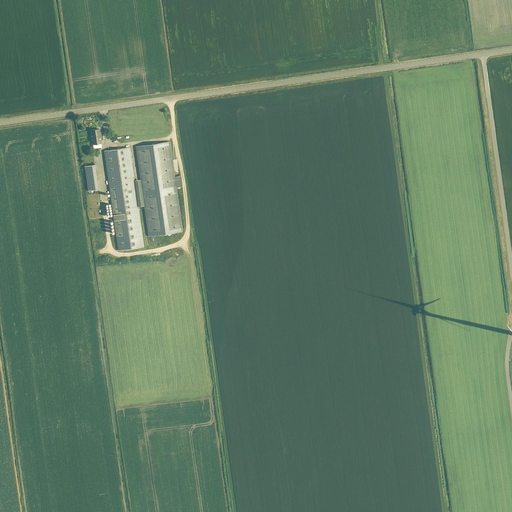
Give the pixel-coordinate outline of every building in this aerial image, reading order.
[(147,132),(146,123),(134,124),(136,140),(142,139),(141,133),(147,132)] [(99,129),(90,131),(91,137),(90,138),(91,142),(92,142),(92,145),(101,144),(101,141),(102,141),(101,136),(100,136),(99,129)] [(144,247),(138,207),(143,206),(148,237),(148,236),(148,237),(182,232),(183,232),(176,188),(181,187),(179,177),(175,177),(170,142),(169,142),(136,147),(135,147),(140,185),(135,186),(130,148),(129,148),(104,151),(105,156),(104,156),(113,219),(114,219),(114,221),(113,221),(118,251),(144,247)] [(98,190),(94,165),(84,167),(88,191),(98,190)] [(97,266),(99,269),(101,270),(104,271),(107,270),(110,269),(112,266),(113,263),(113,260),(112,257),(110,255),(107,254),(104,253),(101,254),(98,256),(97,258),(96,261),(96,264),(97,266)]
